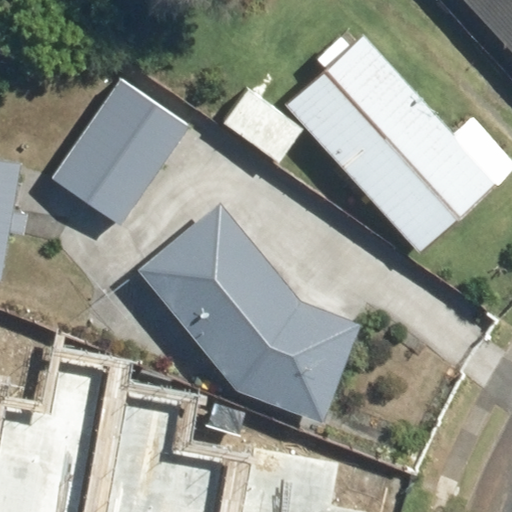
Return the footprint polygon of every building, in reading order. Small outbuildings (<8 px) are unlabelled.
[(511,0),(477,0),(498,21),(511,36),(511,0)] [(376,32),(292,106),(417,248),(501,174),(376,32)] [(125,80),(56,177),(123,224),(191,126),(125,80)] [(0,160),(0,272),(8,273),(25,164),(0,160)] [(368,312),(291,287),(224,202),(145,264),(245,389),(332,418),(368,312)] [(4,403),(0,424),(0,511),(82,511),(113,360),(60,350),(48,412),(4,403)] [(132,386),(107,511),(211,511),(224,451),(183,443),(191,398),(132,386)] [(250,442),(236,511),(372,511),(330,504),(339,459),(250,442)]
